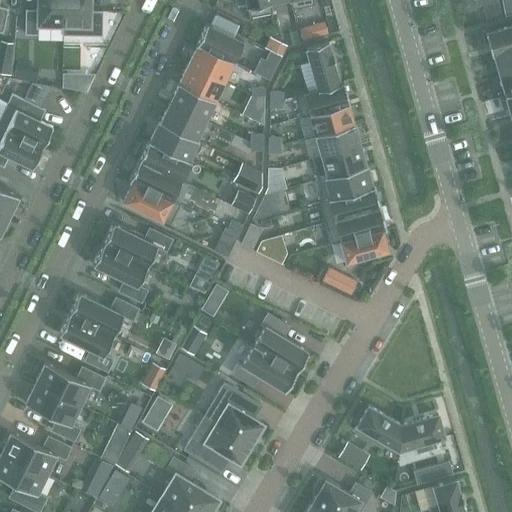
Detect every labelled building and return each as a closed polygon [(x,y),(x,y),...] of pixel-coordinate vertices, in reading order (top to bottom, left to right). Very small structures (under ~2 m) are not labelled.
[(38,34),(38,24),(64,25),(64,0),(37,0),(38,10),(26,9),(25,34),(38,34)] [(64,0),(64,25),(63,35),(102,35),(102,11),(90,10),(90,0),(64,0)] [(235,0),(237,3),(247,1),(250,17),(272,13),(272,10),(270,2),(269,0),(235,0)] [(290,0),(292,9),(315,5),(313,0),(290,0)] [(495,0),(480,0),(487,23),(501,19),(495,0)] [(511,0),(506,0),(503,1),(506,17),(511,15),(511,0)] [(216,15),(210,25),(233,37),(239,26),(216,15)] [(324,22),(310,26),(314,38),(328,34),(324,22)] [(236,63),(246,43),(233,37),(210,25),(207,24),(197,44),(236,63)] [(511,49),(511,25),(485,33),(491,55),(494,55),(511,49)] [(297,31),(289,33),(292,45),(300,43),(297,31)] [(275,40),(270,51),(280,55),(281,56),(285,47),(286,45),(275,40)] [(344,83),(343,81),(339,83),(335,67),(336,66),(332,51),(331,52),(328,41),(305,47),(317,89),(294,95),(295,96),(344,83)] [(226,82),(236,63),(197,44),(196,45),(198,45),(188,64),(226,82)] [(511,49),(494,55),(499,75),(511,71),(511,49)] [(270,51),(266,60),(277,65),(281,56),(280,55),(270,51)] [(0,55),(0,72),(12,75),(13,57),(0,55)] [(18,64),(16,78),(26,81),(29,66),(18,64)] [(217,102),(226,82),(188,64),(179,83),(217,102)] [(511,71),(499,75),(505,96),(511,94),(511,71)] [(78,121),(87,80),(59,74),(50,115),(78,121)] [(217,102),(179,83),(169,103),(207,121),(217,102)] [(349,103),(344,83),(295,96),(301,117),(349,103)] [(264,87),(252,87),(252,95),(264,95),(264,87)] [(22,90),(19,97),(40,107),(44,100),(22,90)] [(270,91),(270,99),(282,99),(282,91),(270,91)] [(0,117),(0,126),(42,147),(52,127),(39,120),(45,109),(40,107),(19,97),(12,93),(0,117)] [(251,95),(243,111),(263,120),(264,103),(264,95),(252,95),(251,95)] [(270,99),(270,107),(282,107),(282,99),(270,99)] [(207,121),(169,103),(160,121),(159,121),(199,141),(199,140),(198,140),(207,121)] [(354,125),(348,104),(350,104),(349,103),(301,117),(301,118),(310,115),(316,135),(354,125)] [(199,141),(159,121),(150,140),(148,139),(148,140),(191,161),(191,160),(190,160),(199,141)] [(360,145),(354,125),(316,135),(321,155),(312,157),(312,159),(360,145)] [(0,126),(0,164),(4,166),(9,155),(33,167),(42,147),(0,126)] [(251,134),(251,142),(263,143),(263,135),(251,134)] [(269,136),(269,144),(281,145),(281,137),(269,136)] [(148,140),(138,160),(181,180),(191,161),(148,140)] [(251,142),(250,150),(262,151),(263,143),(251,142)] [(269,144),(268,152),(280,153),(281,145),(269,144)] [(312,159),(318,178),(315,179),(315,180),(367,166),(367,165),(365,165),(360,145),(312,159)] [(138,160),(129,179),(171,200),(181,180),(138,160)] [(250,166),(241,185),(258,194),(261,187),(262,172),(250,166)] [(315,180),(321,200),(319,200),(319,202),(373,186),(367,166),(315,180)] [(267,186),(263,195),(282,189),(287,188),(281,167),(280,167),(268,167),(268,175),(267,186)] [(129,179),(128,180),(132,182),(123,201),(154,217),(170,224),(180,205),(171,201),(171,200),(129,179)] [(238,184),(228,204),(248,213),(258,194),(241,185),(238,184)] [(0,186),(0,211),(9,216),(18,196),(0,186)] [(319,202),(321,208),(325,222),(379,207),(373,186),(319,202)] [(256,210),(251,221),(272,215),(273,207),(269,202),(258,205),(256,210)] [(325,222),(331,243),(386,228),(379,207),(325,222)] [(0,233),(9,216),(0,211),(0,233)] [(231,220),(228,227),(239,233),(242,225),(231,220)] [(112,223),(103,244),(148,265),(157,245),(166,250),(171,239),(149,228),(144,239),(112,223)] [(245,234),(240,244),(250,249),(255,239),(260,229),(250,223),(245,234)] [(331,243),(331,244),(339,241),(346,262),(375,254),(376,254),(384,252),(384,251),(388,250),(382,229),(386,228),(331,243)] [(255,251),(281,263),(286,252),(261,240),(255,251)] [(221,241),(217,250),(228,255),(232,247),(221,241)] [(119,290),(141,301),(146,290),(138,286),(148,265),(103,244),(93,264),(124,279),(119,290)] [(207,253),(198,272),(213,279),(222,260),(207,253)] [(193,275),(184,297),(196,302),(205,281),(193,275)] [(342,275),(336,286),(351,293),(356,282),(342,275)] [(216,285),(210,295),(220,301),(226,290),(216,285)] [(69,313),(114,335),(123,315),(132,319),(138,308),(116,297),(110,308),(79,293),(69,313)] [(113,359),(104,355),(114,335),(69,313),(59,333),(90,349),(85,359),(107,370),(113,359)] [(261,324),(265,327),(282,336),(289,326),(268,313),(261,324)] [(265,327),(254,345),(296,371),(308,352),(282,336),(265,327)] [(164,342),(157,356),(170,362),(177,348),(164,342)] [(284,390),(296,371),(254,345),(242,364),(259,375),(273,384),(284,390)] [(181,351),(173,364),(187,373),(195,360),(181,351)] [(80,404),(90,384),(98,389),(104,377),(82,367),(77,377),(45,362),(35,382),(80,404)] [(242,364),(238,362),(232,372),(248,382),(252,385),(259,375),(242,364)] [(70,424),(80,404),(35,382),(25,402),(57,418),(51,429),(73,440),(79,428),(70,424)] [(251,444),(263,425),(253,419),(261,405),(241,393),(224,382),(204,415),(251,444)] [(158,394),(150,407),(165,415),(172,403),(158,394)] [(398,450),(401,424),(368,405),(354,429),(381,446),(384,441),(398,450)] [(401,424),(398,450),(414,445),(417,452),(432,447),(430,440),(444,436),(437,413),(401,424)] [(204,415),(184,449),(190,452),(221,471),(229,458),(240,464),(251,444),(204,415)] [(117,422),(101,456),(115,463),(131,429),(117,422)] [(1,451),(46,474),(56,454),(65,458),(70,447),(48,436),(43,447),(11,431),(1,451)] [(126,447),(115,463),(129,472),(139,455),(126,447)] [(37,492),(46,474),(1,451),(0,453),(0,475),(16,484),(9,496),(39,511),(45,497),(37,492)] [(97,456),(89,471),(105,479),(112,463),(97,456)] [(173,457),(167,468),(175,473),(188,480),(194,469),(183,463),(173,457)] [(447,462),(433,466),(437,478),(451,474),(447,462)] [(116,468),(108,482),(121,490),(129,476),(116,468)] [(190,511),(210,511),(218,498),(188,480),(175,473),(162,495),(190,511)] [(356,483),(355,483),(349,493),(325,479),(324,481),(319,478),(312,490),(317,493),(312,501),(329,511),(358,511),(371,492),(356,483)] [(464,511),(463,506),(465,506),(461,492),(459,493),(455,479),(432,485),(438,505),(428,508),(429,510),(429,511),(464,511)] [(387,485),(380,496),(394,504),(395,491),(387,485)] [(190,511),(162,495),(150,511),(190,511)] [(329,511),(312,501),(305,511),(329,511)]
